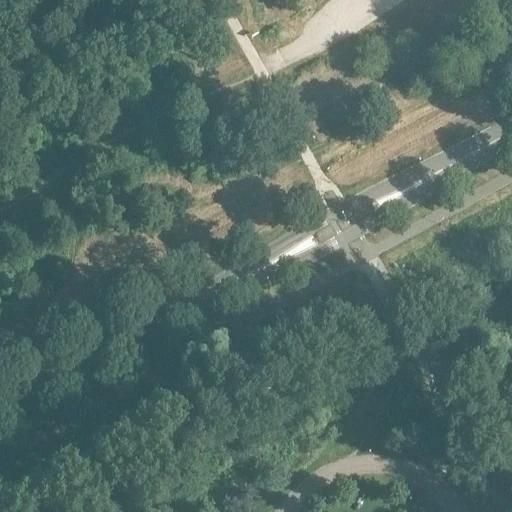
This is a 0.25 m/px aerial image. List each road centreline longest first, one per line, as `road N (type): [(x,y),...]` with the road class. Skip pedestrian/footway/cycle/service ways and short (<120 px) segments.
road 1 (tertiary): [(0,417),(511,133)]
road 2 (residential): [(454,511),(420,476),(389,466),(336,472),(290,511)]
